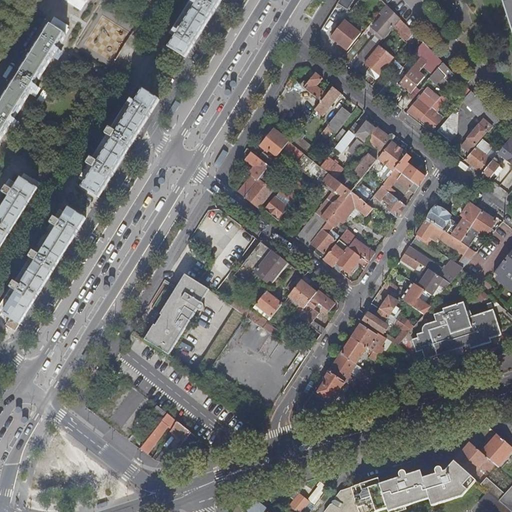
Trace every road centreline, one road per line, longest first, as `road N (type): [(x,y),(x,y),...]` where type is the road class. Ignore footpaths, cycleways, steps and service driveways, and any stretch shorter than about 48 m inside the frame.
road 1 (motorway): [(0,469),(287,0)]
road 2 (motorway): [(267,0),(0,434)]
road 3 (residential): [(181,0),(0,291)]
road 4 (secondary): [(44,403),(191,168)]
road 5 (secondary): [(170,152),(32,372)]
road 6 (secondary): [(285,453),(511,383)]
road 7 (residential): [(446,162),(277,30)]
road 8 (residential): [(191,168),(356,296)]
road 9 (secondary): [(266,0),(170,152)]
road 10 (residential): [(356,296),(281,415),(285,453)]
road 11 (secondary): [(191,168),(277,30)]
road 12 (residential): [(446,162),(356,296)]
road 13 (secondary): [(176,489),(148,482),(44,403)]
